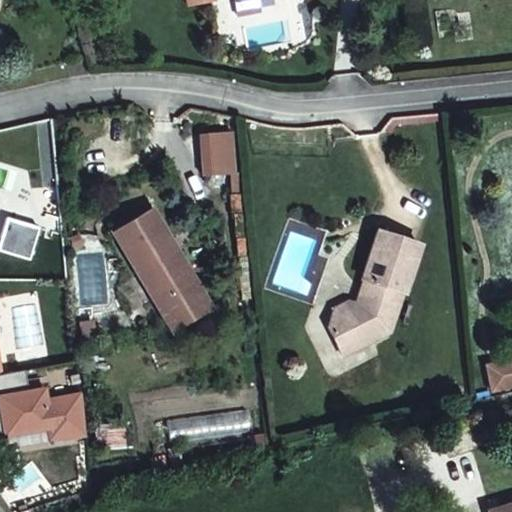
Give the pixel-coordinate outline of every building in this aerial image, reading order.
[(389,215),(378,258),(384,260),(380,270),(382,283),(372,289),(348,304),(364,331),(394,311),(399,319),(414,309),(421,271),(427,272),(436,227),(389,215)] [(176,254),(152,223),(116,253),(143,286),(149,282),(175,317),(171,319),(179,329),(213,300),(184,264),(179,270),(170,259),(176,254)] [(184,264),(176,254),(170,259),(179,270),(184,264)] [(148,296),(158,312),(175,317),(149,282),(148,296)] [(348,304),(372,289),(365,286),(352,293),(348,304)] [(221,311),(213,300),(179,329),(187,339),(221,311)] [(399,319),(394,311),(364,331),(368,338),(399,319)] [(511,511),(511,487),(493,494),(500,511),(511,511)]
